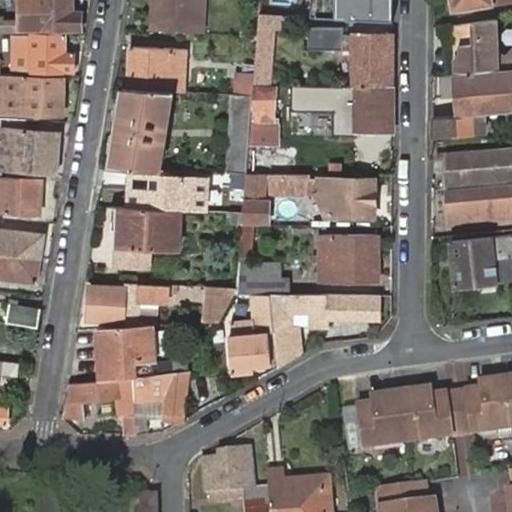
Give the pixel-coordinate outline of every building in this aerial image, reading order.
[(18,0),(18,19),(0,18),(0,31),(28,31),(28,30),(79,30),(79,11),(72,11),(72,0),(18,0)] [(202,0),(152,0),(152,29),(202,30),(202,0)] [(316,0),(316,15),(390,18),(390,0),(316,0)] [(511,0),(451,0),(452,9),(511,0)] [(289,13),(258,10),(255,55),(270,56),(273,25),(288,25),(289,13)] [(450,26),(454,76),(463,77),(503,74),(504,73),(511,72),(511,51),(505,55),(497,52),(493,21),(450,26)] [(391,87),(391,34),(340,33),(340,26),(306,26),(306,46),(340,47),(340,49),(350,49),(351,87),(391,87)] [(32,71),(71,72),(71,52),(64,51),(63,35),(20,35),(18,68),(31,69),(32,71)] [(131,44),(128,86),(172,87),(184,87),(185,46),(131,44)] [(268,79),(270,56),(255,55),(253,71),(253,78),(268,79)] [(0,74),(10,75),(11,59),(0,58),(0,74)] [(253,78),(253,71),(235,71),(234,90),(252,90),(253,82),(253,78)] [(482,115),(511,112),(511,72),(504,73),(503,74),(463,77),(454,76),(456,102),(463,101),(465,116),(482,115)] [(61,114),(62,77),(10,75),(0,74),(0,111),(9,112),(61,114)] [(273,84),(253,82),(252,90),(250,104),(271,105),(273,84)] [(128,86),(123,86),(110,167),(141,168),(155,169),(156,165),(172,87),(128,86)] [(390,131),(391,87),(351,87),(339,86),(339,130),(390,131)] [(252,90),(234,90),(230,89),(224,167),(229,167),(245,167),(247,143),(249,118),(250,104),(252,90)] [(456,102),(458,117),(465,116),(463,101),(456,102)] [(270,119),(271,105),(250,104),(249,118),(270,119)] [(458,117),(433,119),(432,136),(483,131),(482,115),(465,116),(458,117)] [(268,144),(270,119),(249,118),(247,143),(268,144)] [(0,135),(0,172),(56,175),(58,133),(0,131),(0,135)] [(287,168),(287,151),(255,149),(254,167),(287,168)] [(295,149),(293,168),(309,170),(310,151),(295,149)] [(511,152),(447,159),(446,185),(511,178),(511,152)] [(155,169),(141,168),(139,186),(158,186),(159,165),(156,165),(155,169)] [(110,167),(103,167),(97,206),(116,206),(156,206),(158,186),(139,186),(141,168),(110,167)] [(245,167),(229,167),(227,194),(243,195),(245,168),(245,167)] [(245,168),(243,195),(242,206),(241,216),(264,217),(266,198),(262,197),(264,169),(245,168)] [(284,170),(274,169),(273,190),(283,191),(284,170)] [(308,175),(308,171),(284,170),(283,191),(315,192),(316,190),(331,191),(332,216),(372,216),(372,178),(308,175)] [(0,178),(0,215),(38,217),(39,179),(0,178)] [(505,208),(506,218),(511,217),(511,187),(447,194),(448,214),(505,208)] [(243,195),(227,194),(226,206),(242,206),(243,195)] [(156,206),(116,206),(114,247),(145,248),(176,250),(178,206),(156,206)] [(242,206),(226,206),(225,219),(241,219),(241,217),(241,216),(242,206)] [(449,223),(506,218),(505,208),(448,214),(449,223)] [(241,217),(241,219),(235,287),(236,287),(249,288),(269,289),(288,290),(288,277),(278,276),(255,275),(255,264),(247,263),(250,218),(241,217)] [(0,253),(38,258),(42,235),(0,230),(0,253)] [(322,236),(319,279),(378,282),(380,239),(322,236)] [(511,236),(451,243),(456,286),(511,280),(511,236)] [(145,248),(114,247),(113,262),(143,263),(145,248)] [(0,277),(35,281),(38,258),(0,253),(0,277)] [(278,266),(255,264),(255,275),(278,276),(278,266)] [(168,284),(123,281),(123,284),(89,284),(88,323),(122,321),(122,325),(134,325),(137,302),(167,303),(168,284)] [(236,287),(235,287),(207,286),(205,321),(215,321),(236,287)] [(269,289),(249,288),(252,321),(230,323),(230,336),(227,337),(230,372),(253,370),(253,366),(270,364),(276,363),(269,289)] [(269,289),(276,363),(277,368),(300,355),(297,326),(293,326),(294,311),(309,313),(309,325),(327,326),(328,317),(376,320),(378,295),(288,290),(269,289)] [(0,322),(37,327),(40,308),(8,304),(7,310),(0,308),(0,322)] [(293,326),(297,326),(309,326),(309,325),(309,313),(294,311),(293,326)] [(122,325),(95,327),(98,379),(132,375),(132,360),(153,358),(152,324),(134,325),(122,325)] [(154,362),(153,358),(132,360),(132,375),(138,374),(154,372),(154,362)] [(0,376),(18,378),(19,362),(0,359),(0,424),(6,425),(6,408),(0,408),(0,376)] [(154,372),(185,369),(183,359),(154,362),(154,372)] [(182,421),(185,369),(154,372),(138,374),(136,422),(149,422),(149,420),(150,390),(164,388),(163,420),(182,421)] [(98,379),(68,384),(63,414),(83,419),(82,404),(119,399),(118,421),(125,422),(126,433),(136,433),(136,422),(138,374),(132,375),(98,379)] [(493,380),(494,387),(510,385),(510,378),(493,380)] [(466,391),(471,433),(511,428),(511,397),(510,385),(494,387),(466,391)] [(149,420),(163,420),(164,388),(150,390),(149,420)] [(402,392),(402,400),(419,397),(418,390),(402,392)] [(447,393),(453,436),(462,435),(471,433),(466,391),(457,392),(447,393)] [(402,392),(384,395),(385,402),(402,400),(402,392)] [(402,400),(408,442),(453,436),(447,393),(419,397),(402,400)] [(402,400),(385,402),(357,406),(363,448),(408,442),(402,400)] [(248,448),(236,449),(237,456),(249,455),(248,448)] [(219,458),(203,459),(206,492),(211,491),(243,489),(243,498),(244,511),(269,511),(268,486),(252,487),(249,455),(237,456),(236,449),(218,451),(219,458)] [(282,471),(266,472),(268,486),(269,511),(323,511),(321,484),(283,487),(282,481),(282,471)] [(329,511),(327,478),(282,481),(283,487),(321,484),(323,511),(329,511)] [(423,485),(398,488),(400,506),(425,502),(423,485)] [(376,491),(378,511),(426,511),(425,502),(400,506),(398,488),(376,491)] [(211,491),(211,501),(243,498),(243,489),(211,491)] [(156,511),(156,494),(139,494),(139,511),(156,511)]
